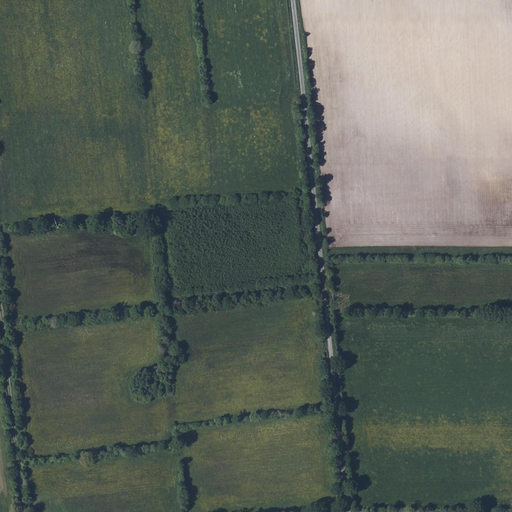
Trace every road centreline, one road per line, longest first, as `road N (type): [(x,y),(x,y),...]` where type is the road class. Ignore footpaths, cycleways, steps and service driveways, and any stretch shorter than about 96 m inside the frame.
road 1 (unclassified): [(298,0),(347,511)]
road 2 (track): [(0,303),(23,511)]
